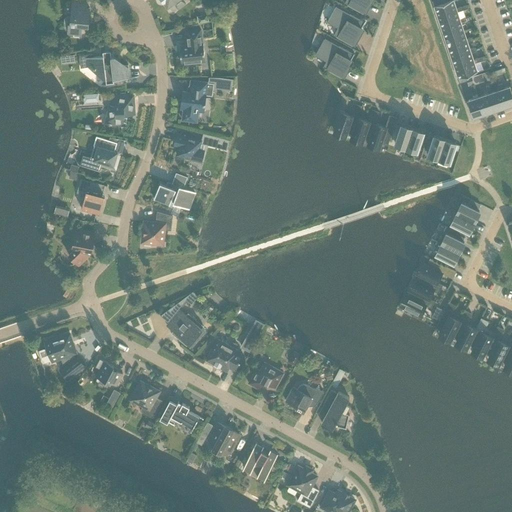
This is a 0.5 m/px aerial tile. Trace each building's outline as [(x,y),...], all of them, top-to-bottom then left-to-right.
[(66,17),(64,18),(63,28),(66,31),(68,31),(67,36),(81,37),(82,26),(86,27),(86,21),(88,22),(90,8),(86,8),(87,1),(77,0),(72,0),(71,17),(66,17)] [(345,0),(345,3),(366,14),(370,7),(367,5),(369,0),(345,0)] [(453,0),(451,0),(434,6),(437,17),(456,10),(457,12),(468,8),(467,5),(456,8),(453,0)] [(334,35),(355,46),(359,39),(356,37),(365,21),(364,21),(350,13),(350,14),(336,6),(326,23),(337,29),(334,35)] [(456,10),(437,17),(440,27),(460,21),(459,19),(460,19),(457,12),(456,10)] [(460,21),(440,27),(444,37),(464,31),(461,22),(466,21),(465,17),(460,19),(459,19),(460,21)] [(201,29),(186,31),(187,45),(179,46),(180,56),(181,56),(182,64),(205,61),(204,53),(203,44),(202,44),(201,29)] [(466,39),(464,31),(444,37),(447,48),(467,41),(467,43),(468,43),(467,42),(473,41),(472,37),(466,39)] [(165,35),(165,45),(177,46),(177,35),(165,35)] [(323,67),(345,78),(349,71),(346,69),(351,60),(354,53),(339,45),(339,46),(325,38),(316,55),(326,61),(323,67)] [(470,49),(468,43),(467,43),(467,41),(447,48),(451,58),(470,51),(471,53),(476,51),(475,47),(470,49)] [(94,70),(104,78),(105,78),(106,84),(114,83),(114,80),(138,77),(138,76),(129,77),(128,65),(120,66),(120,64),(118,63),(116,63),(116,61),(112,58),(111,58),(110,51),(102,52),(103,56),(93,57),(93,54),(79,56),(81,68),(93,66),(94,70)] [(473,60),(471,53),(470,51),(451,58),(454,68),(474,62),(474,63),(486,59),(484,56),(473,60)] [(477,72),(474,63),(474,62),(454,68),(458,79),(477,72)] [(209,77),(209,83),(214,83),(214,84),(219,85),(219,87),(231,89),(232,79),(220,78),(209,77)] [(183,91),(181,109),(184,109),(182,120),(197,121),(198,111),(203,112),(206,95),(212,96),(214,84),(214,83),(191,80),(191,81),(192,81),(191,88),(189,92),(183,91)] [(511,94),(509,86),(499,90),(504,107),(511,104),(511,94)] [(499,90),(488,93),(494,111),(504,107),(499,90)] [(99,102),(99,93),(83,94),(83,102),(99,102)] [(488,93),(478,97),(484,114),(494,111),(488,93)] [(135,114),(133,95),(114,96),(115,107),(109,106),(106,122),(122,125),(124,115),(135,114)] [(484,114),(478,97),(468,100),(473,118),(484,114)] [(341,112),(334,131),(346,135),(347,131),(353,132),(358,117),(361,106),(354,104),(351,115),(341,112)] [(353,132),(351,137),(363,141),(364,136),(370,138),(375,123),(379,111),(372,108),(368,121),(358,117),(353,132)] [(370,138),(368,142),(380,146),(381,142),(387,144),(393,129),(397,117),(389,114),(385,126),(375,123),(370,138)] [(395,144),(406,147),(412,128),(401,124),(395,144)] [(412,128),(406,147),(416,151),(423,131),(412,128)] [(182,136),(177,134),(174,145),(179,146),(177,155),(201,161),(204,151),(199,149),(201,141),(190,138),(190,136),(182,134),(182,136)] [(438,158),(445,139),(434,135),(428,154),(438,158)] [(114,151),(117,142),(96,136),(93,145),(94,145),(90,157),(83,155),(80,165),(99,171),(100,165),(115,169),(118,158),(116,157),(117,152),(114,151)] [(226,149),(229,140),(221,138),(219,147),(226,149)] [(456,142),(445,139),(438,158),(449,162),(456,142)] [(71,168),(71,181),(79,181),(79,168),(71,168)] [(183,188),(187,177),(176,173),(171,187),(160,183),(154,199),(169,205),(170,202),(189,209),(195,193),(183,188)] [(107,186),(107,185),(81,178),(77,193),(85,195),(81,209),(100,214),(103,200),(101,199),(105,186),(107,186)] [(456,212),(474,221),(479,211),(461,202),(456,212)] [(56,208),(55,217),(69,219),(70,211),(56,208)] [(153,243),(153,244),(164,246),(165,235),(163,235),(164,224),(171,225),(172,216),(157,212),(156,223),(145,222),(142,242),(153,243)] [(469,231),(474,221),(456,212),(451,222),(469,231)] [(92,250),(95,233),(75,229),(72,245),(77,246),(77,247),(69,255),(78,265),(90,254),(92,250)] [(446,233),(441,243),(459,252),(464,242),(446,233)] [(459,252),(441,243),(436,253),(454,262),(459,252)] [(456,271),(445,266),(430,258),(429,259),(430,259),(428,265),(424,263),(418,273),(422,275),(430,279),(437,282),(441,272),(452,278),(456,271)] [(437,282),(430,279),(422,275),(419,281),(415,279),(410,290),(414,292),(429,298),(433,289),(439,291),(442,285),(437,282)] [(402,306),(408,308),(420,315),(425,305),(431,307),(434,301),(429,298),(414,292),(411,297),(407,295),(402,306)] [(186,300),(184,298),(161,315),(160,316),(167,322),(186,300)] [(440,334),(446,337),(451,339),(453,335),(459,321),(450,316),(455,305),(449,302),(436,327),(436,328),(437,327),(442,330),(440,334)] [(171,333),(186,346),(193,338),(196,341),(205,331),(201,328),(203,326),(188,313),(186,315),(180,310),(167,325),(173,331),(171,333)] [(456,342),(464,346),(467,347),(469,343),(476,329),(466,324),(471,313),(465,310),(460,321),(459,321),(453,335),(458,338),(456,342)] [(472,350),(479,353),(483,355),(485,351),(492,337),(482,332),(487,321),(481,318),(476,329),(469,343),(474,346),(472,350)] [(488,358),(493,360),(499,363),(501,359),(508,345),(498,340),(504,329),(498,326),(492,337),(485,351),(490,354),(488,358)] [(46,348),(38,351),(41,360),(54,356),(55,360),(58,359),(63,366),(59,370),(67,380),(85,366),(77,355),(75,357),(73,354),(76,353),(69,333),(44,341),(46,348)] [(209,356),(207,360),(213,364),(213,365),(219,368),(220,367),(226,371),(228,367),(236,371),(244,357),(236,352),(238,350),(227,344),(230,339),(221,334),(218,339),(213,348),(212,347),(207,355),(209,356)] [(511,336),(508,345),(501,359),(507,362),(505,366),(511,369),(511,336)] [(301,354),(293,350),(287,362),(295,366),(301,354)] [(116,386),(123,373),(113,368),(114,366),(100,358),(96,367),(100,369),(96,377),(110,384),(110,383),(116,386)] [(264,381),(275,387),(283,373),(264,362),(260,370),(256,368),(248,383),(260,389),(264,381)] [(338,388),(346,372),(341,370),(333,385),(338,388)] [(75,382),(73,379),(64,385),(67,389),(75,382)] [(141,381),(130,400),(143,407),(140,411),(153,418),(162,401),(156,398),(160,391),(141,381)] [(295,408),(303,413),(309,402),(316,405),(323,391),(316,387),(315,389),(307,385),(305,384),(303,384),(301,384),(300,386),(298,387),(297,389),(293,387),(286,401),(296,407),(295,408)] [(114,389),(106,403),(112,406),(119,392),(114,389)] [(330,406),(321,422),(332,428),(334,425),(346,428),(349,415),(346,413),(350,405),(346,403),(349,397),(338,391),(337,393),(331,390),(324,403),(330,406)] [(199,417),(203,419),(188,410),(189,407),(178,401),(176,406),(169,402),(160,418),(160,419),(161,417),(173,424),(174,424),(173,423),(176,418),(192,428),(191,430),(191,431),(199,417)] [(212,425),(207,422),(201,434),(206,437),(212,425)] [(224,454),(230,452),(240,434),(218,422),(208,441),(209,446),(213,448),(212,450),(220,455),(221,453),(224,454)] [(256,443),(243,466),(250,470),(248,473),(256,478),(258,474),(265,478),(277,454),(270,450),(267,455),(261,451),(263,447),(256,443)] [(312,486),(317,476),(298,465),(288,485),(302,492),(297,500),(310,507),(319,490),(312,486)] [(336,494),(329,490),(320,507),(329,511),(335,511),(336,511),(337,511),(348,511),(355,500),(338,490),(336,494)]
